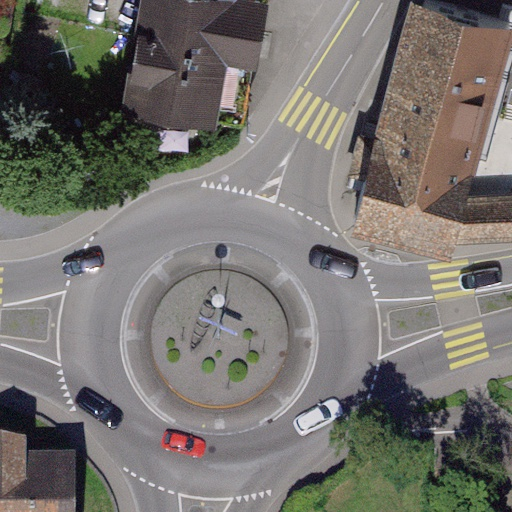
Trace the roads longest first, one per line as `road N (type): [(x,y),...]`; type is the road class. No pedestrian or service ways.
road 1 (residential): [(272,217),(382,0)]
road 2 (primary): [(272,217),(205,210),(173,220),(121,264),(100,328)]
road 3 (primary): [(213,460),(275,451),(325,413),(341,386),(352,327)]
road 4 (primary): [(100,328),(113,390),(130,416),(154,438),(213,460)]
road 5 (primary): [(352,327),(511,298)]
road 6 (primary): [(352,327),(328,260),(272,217)]
